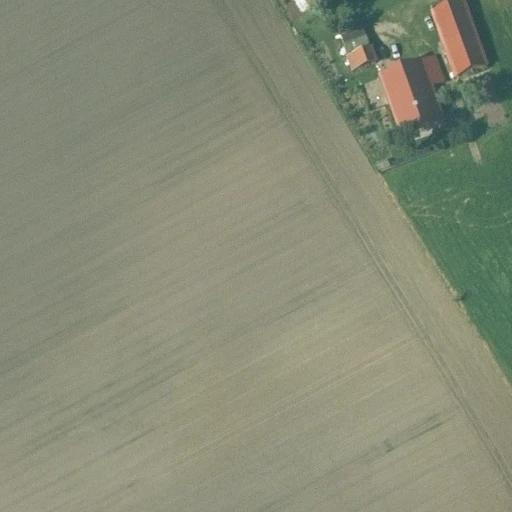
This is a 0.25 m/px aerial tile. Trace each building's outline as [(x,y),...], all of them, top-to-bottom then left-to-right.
[(487,69),(464,4),(433,16),(456,81),(487,69)] [(371,51),(348,60),(353,74),(376,65),(371,51)] [(434,60),(422,65),(431,90),(443,85),(434,60)] [(422,65),(380,79),(389,105),(431,90),(422,65)] [(431,90),(389,105),(402,140),(444,125),(431,90)]
